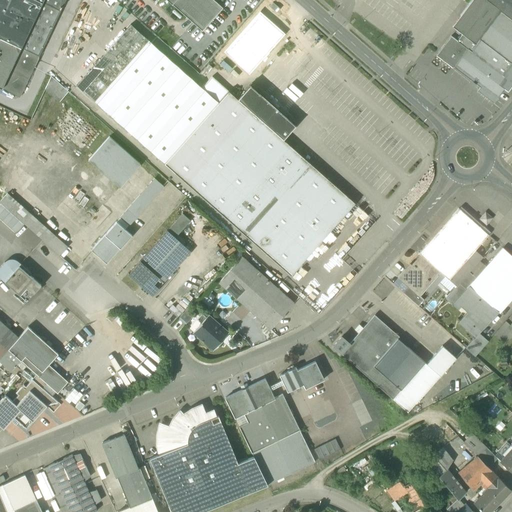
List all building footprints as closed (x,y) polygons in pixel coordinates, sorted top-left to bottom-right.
[(36,0),(0,0),(0,87),(1,88),(21,47),(42,3),(36,0)] [(42,0),(42,3),(60,11),(65,0),(42,0)] [(222,7),(213,0),(175,0),(172,4),(202,30),(222,7)] [(511,0),(472,0),(453,26),(463,33),(458,41),(470,50),(472,51),(481,39),(479,38),(500,10),(511,19),(511,0)] [(60,11),(42,3),(21,47),(39,56),(60,11)] [(511,19),(500,10),(479,38),(481,39),(472,51),(470,50),(458,66),(481,83),(490,90),(496,82),(504,88),(508,91),(511,86),(511,19)] [(226,52),(249,72),(263,55),(265,57),(269,53),(267,51),(282,34),(260,14),(226,52)] [(470,50),(458,41),(451,36),(437,55),(453,67),(455,64),(458,66),(470,50)] [(218,102),(151,42),(97,103),(164,163),(218,102)] [(21,47),(1,88),(19,97),(39,56),(21,47)] [(68,91),(51,76),(45,88),(60,101),(68,91)] [(496,82),(490,90),(481,83),(477,89),(494,102),(504,88),(496,82)] [(295,127),(249,85),(245,90),(264,107),(291,130),(295,127)] [(264,107),(245,90),(237,99),(256,116),(264,107)] [(237,99),(228,91),(218,102),(164,163),(291,275),(355,203),(283,139),(256,116),(237,99)] [(291,130),(264,107),(256,116),(283,139),(291,130)] [(109,136),(88,160),(119,187),(140,164),(109,136)] [(154,179),(120,217),(128,225),(163,186),(154,179)] [(67,246),(7,193),(0,201),(0,202),(59,255),(67,246)] [(97,210),(92,206),(88,210),(93,215),(97,210)] [(458,208),(419,253),(438,270),(444,275),(449,280),(449,279),(475,250),(488,235),(473,221),(458,208)] [(182,213),(167,230),(175,237),(190,220),(182,213)] [(116,221),(91,250),(106,263),(131,235),(116,221)] [(167,230),(140,260),(164,281),(191,251),(175,237),(167,230)] [(511,255),(503,247),(470,284),(499,311),(500,312),(511,297),(511,255)] [(475,250),(449,279),(456,286),(459,283),(483,256),(475,250)] [(242,256),(219,282),(271,329),(294,303),(242,256)] [(438,270),(422,256),(411,268),(412,269),(408,273),(405,269),(398,277),(408,287),(417,295),(417,294),(424,287),(438,270)] [(8,261),(5,263),(4,262),(0,266),(0,277),(4,281),(19,265),(20,264),(17,261),(14,260),(11,260),(8,261)] [(164,281),(140,260),(128,274),(152,295),(164,281)] [(19,265),(4,281),(26,301),(41,284),(19,265)] [(438,270),(424,287),(429,292),(444,275),(438,270)] [(456,286),(446,298),(453,304),(458,299),(466,289),(459,283),(456,286)] [(499,311),(470,284),(466,289),(458,299),(470,309),(458,322),(475,337),(476,337),(479,333),(499,311)] [(417,295),(408,287),(403,293),(418,306),(424,299),(417,294),(417,295)] [(188,307),(178,318),(185,324),(195,313),(188,307)] [(202,314),(197,320),(200,323),(206,317),(202,314)] [(341,336),(333,346),(368,377),(376,368),(373,366),(398,338),(399,336),(376,316),(351,345),(341,336)] [(214,323),(206,317),(200,323),(200,324),(204,327),(197,335),(213,349),(226,334),(222,331),(224,329),(215,321),(214,323)] [(18,337),(0,321),(0,342),(8,349),(18,337)] [(58,353),(28,327),(18,337),(8,349),(20,360),(36,375),(38,376),(48,364),(58,353)] [(475,337),(465,348),(475,356),(488,341),(479,333),(476,337),(475,337)] [(398,338),(373,366),(376,368),(401,390),(425,362),(398,338)] [(442,346),(426,364),(440,375),(456,358),(442,346)] [(20,360),(8,349),(0,357),(0,361),(11,371),(20,360)] [(295,367),(279,375),(287,391),(302,383),(305,388),(323,379),(314,361),(297,369),(295,367)] [(401,390),(392,399),(407,412),(440,375),(426,364),(425,362),(401,390)] [(48,364),(38,376),(47,384),(57,393),(67,382),(48,364)] [(401,390),(376,368),(368,377),(392,399),(401,390)] [(38,376),(36,375),(32,379),(43,388),(47,384),(38,376)] [(265,378),(247,386),(246,384),(241,387),(242,389),(225,397),(234,417),(243,412),(275,398),(274,397),(265,378)] [(23,384),(16,393),(18,395),(12,401),(16,405),(30,390),(47,406),(48,404),(57,402),(58,402),(43,388),(32,379),(26,386),(23,384)] [(12,401),(5,395),(0,399),(0,425),(3,429),(11,420),(13,418),(20,410),(33,421),(47,406),(30,390),(16,405),(12,401)] [(275,398),(243,412),(248,422),(239,426),(251,452),(299,430),(282,394),(274,397),(275,398)] [(198,407),(192,410),(188,412),(183,416),(180,413),(173,421),(170,429),(163,426),(162,429),(160,428),(158,435),(159,446),(160,454),(149,458),(171,511),(199,511),(267,485),(267,484),(253,456),(237,463),(218,415),(212,417),(209,412),(204,414),(202,409),(199,410),(198,407)] [(20,410),(13,418),(18,422),(26,429),(33,421),(20,410)] [(299,430),(251,452),(253,456),(267,484),(314,462),(299,430)] [(486,447),(472,432),(464,441),(478,456),(486,447)] [(124,434),(101,443),(115,478),(117,477),(138,468),(124,434)] [(335,439),(313,449),(318,460),(340,449),(335,439)] [(497,458),(486,447),(478,456),(489,467),(497,458)] [(426,461),(439,476),(446,470),(452,460),(443,448),(426,461)] [(511,448),(500,462),(511,472),(511,448)] [(72,455),(48,466),(69,511),(91,511),(97,510),(72,455)] [(478,481),(490,470),(478,456),(458,473),(471,487),(478,481)] [(69,511),(48,466),(43,468),(62,511),(69,511)] [(138,468),(117,477),(129,507),(151,498),(139,468),(138,468)] [(465,492),(446,470),(439,476),(454,495),(457,499),(459,496),(460,497),(465,492)] [(478,481),(488,489),(498,478),(490,470),(478,481)] [(432,500),(411,472),(399,481),(407,491),(417,505),(420,508),(425,505),(432,500)] [(24,475),(2,485),(14,510),(36,500),(24,475)] [(488,489),(499,501),(510,490),(498,478),(488,489)] [(399,481),(387,490),(395,500),(407,491),(399,481)] [(14,511),(14,510),(2,485),(0,485),(0,497),(6,511),(14,511)] [(488,489),(474,503),(482,511),(488,511),(499,501),(488,489)] [(454,495),(449,499),(452,503),(457,499),(454,495)] [(129,507),(117,511),(157,511),(151,498),(129,507)] [(36,500),(14,510),(14,511),(41,511),(36,499),(36,500)] [(440,511),(432,500),(425,505),(429,511),(440,511)]
